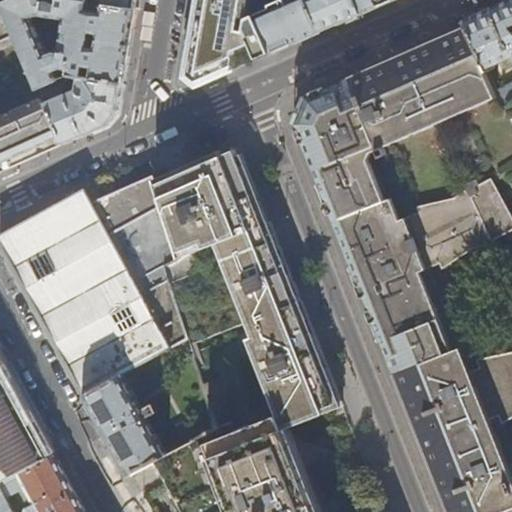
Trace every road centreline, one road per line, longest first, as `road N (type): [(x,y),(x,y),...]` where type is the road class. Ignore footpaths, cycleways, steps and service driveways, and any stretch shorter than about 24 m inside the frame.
road 1 (residential): [(251,88),(420,511)]
road 2 (residential): [(0,298),(116,511)]
road 3 (residential): [(448,0),(251,88)]
road 4 (residential): [(158,126),(0,196)]
road 5 (residential): [(158,126),(150,105),(168,0)]
